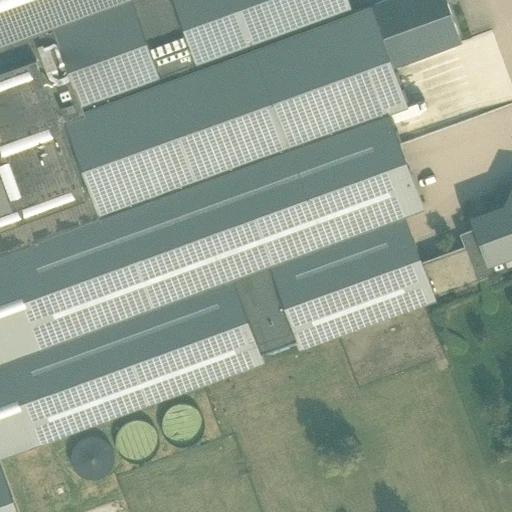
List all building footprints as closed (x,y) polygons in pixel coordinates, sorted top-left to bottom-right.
[(0,249),(0,511),(19,511),(0,458),(0,454),(30,444),(263,360),(260,352),(294,340),(297,348),(416,305),(435,298),(434,295),(479,278),(511,266),(511,194),(507,206),(474,218),(478,228),(461,234),(466,246),(422,262),(404,212),(423,205),(388,109),(407,102),(393,65),(460,40),(445,0),(382,0),(352,11),(348,0),(138,0),(132,2),(131,0),(118,0),(52,24),(55,33),(83,109),(64,116),(99,213),(2,248),(0,249)] [(0,0),(0,41),(51,23),(52,22),(52,24),(118,0),(131,0),(132,2),(138,0),(0,0)] [(0,41),(0,249),(2,248),(99,213),(64,116),(83,109),(55,33),(52,24),(52,22),(51,23),(0,41)] [(165,434),(193,435),(194,410),(165,410),(165,434)] [(132,448),(148,440),(139,421),(123,429),(132,448)] [(99,440),(74,442),(76,465),(102,463),(99,440)]
